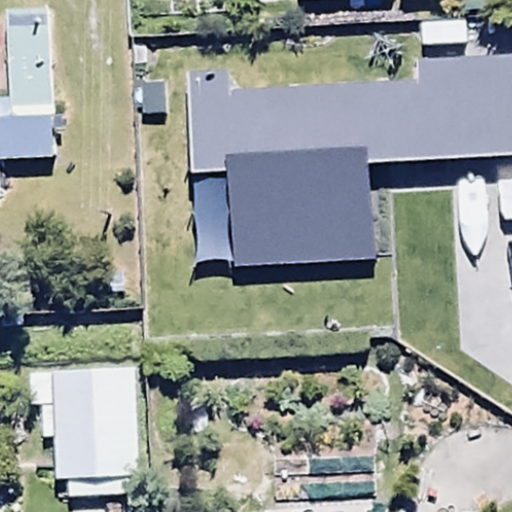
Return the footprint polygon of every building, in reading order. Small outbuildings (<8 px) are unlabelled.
[(385,4),(384,0),(297,0),(298,8),(385,4)] [(504,0),(450,0),(450,17),(505,16),(504,0)] [(0,203),(1,204),(0,176),(0,165),(51,164),(49,85),(94,84),(92,18),(3,21),(5,74),(0,73),(0,203)] [(225,76),(182,78),(186,173),(218,172),(222,269),(362,263),(358,167),(511,160),(511,60),(407,64),(408,88),(226,95),(225,76)] [(44,374),(48,484),(134,481),(130,370),(44,374)]
